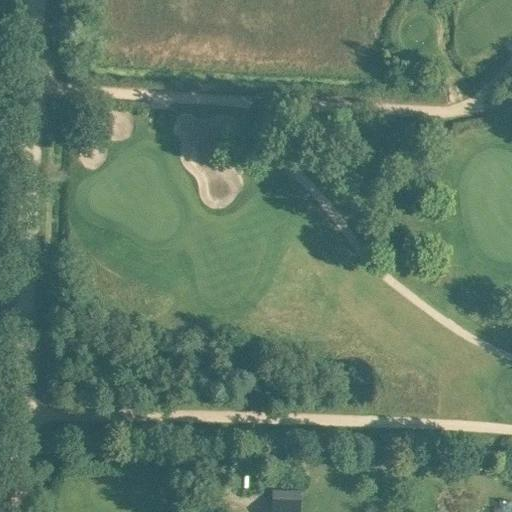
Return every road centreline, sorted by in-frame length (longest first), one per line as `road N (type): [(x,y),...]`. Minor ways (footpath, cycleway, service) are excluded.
road 1 (track): [(15,511),(35,0)]
road 2 (unknown): [(511,427),(19,409)]
road 3 (unknown): [(251,101),(32,89)]
